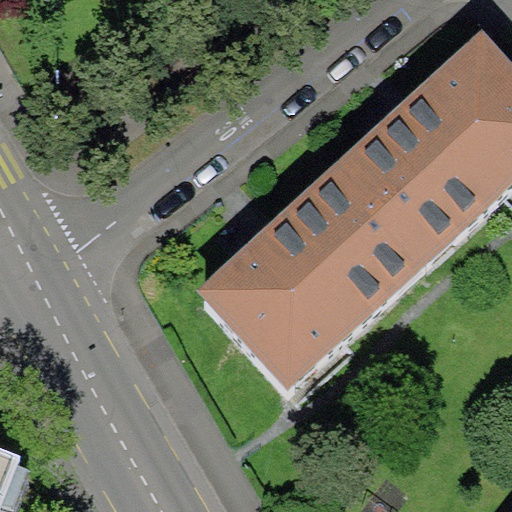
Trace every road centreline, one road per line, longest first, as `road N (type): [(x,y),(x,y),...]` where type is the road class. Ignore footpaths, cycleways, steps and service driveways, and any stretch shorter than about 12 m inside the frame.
road 1 (residential): [(35,282),(406,0)]
road 2 (primary): [(35,282),(168,511)]
